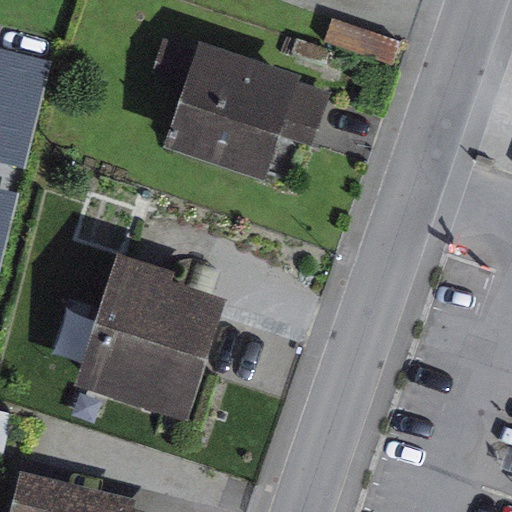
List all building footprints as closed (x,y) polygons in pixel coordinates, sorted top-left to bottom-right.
[(216,35),(187,122),(289,156),(318,69),(216,35)] [(50,67),(0,55),(0,166),(24,172),(50,67)] [(0,269),(18,199),(0,194),(0,269)] [(244,302),(131,266),(98,371),(210,406),(244,302)] [(181,511),(40,471),(27,511),(181,511)]
